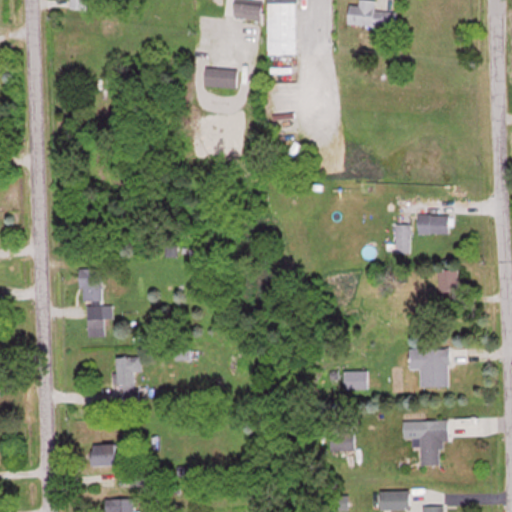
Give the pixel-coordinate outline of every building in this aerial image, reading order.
[(87,0),(71,0),(72,9),(87,9),(87,0)] [(350,25),(397,27),(397,11),(376,11),(376,0),(360,0),(360,5),(350,5),(350,25)] [(264,5),(237,2),(235,16),(263,19),(264,5)] [(270,54),(297,54),(297,2),(270,2),(270,54)] [(239,68),(206,68),(206,87),(239,87),(239,68)] [(420,233),(451,233),(451,214),(420,214),(420,233)] [(396,253),(412,253),(412,224),(396,224),(396,253)] [(103,300),(103,268),(83,268),(83,300),(103,300)] [(461,291),(461,269),(440,269),(440,291),(461,291)] [(89,335),(106,335),(106,317),(113,317),(113,305),(89,305),(89,335)] [(412,368),(422,368),(422,384),(451,384),(451,348),(412,348),(412,368)] [(122,401),(138,401),(137,372),(142,372),(142,356),(121,357),(122,401)] [(422,419),(422,463),(446,463),(446,419),(422,419)] [(332,448),(355,448),(355,430),(332,430),(332,448)] [(94,442),(94,463),(119,463),(119,442),(94,442)] [(382,489),(382,508),(412,508),(412,489),(382,489)] [(139,511),(134,511),(134,497),(107,497),(107,511),(139,511)]
